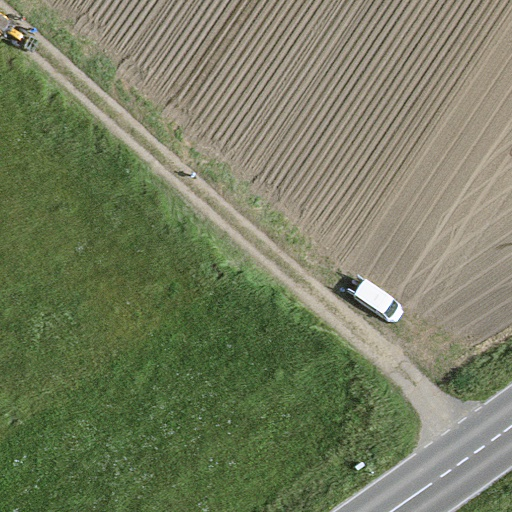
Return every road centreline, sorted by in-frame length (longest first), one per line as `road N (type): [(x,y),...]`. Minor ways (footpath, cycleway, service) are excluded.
road 1 (track): [(476,452),(0,30)]
road 2 (primary): [(389,511),(511,426)]
